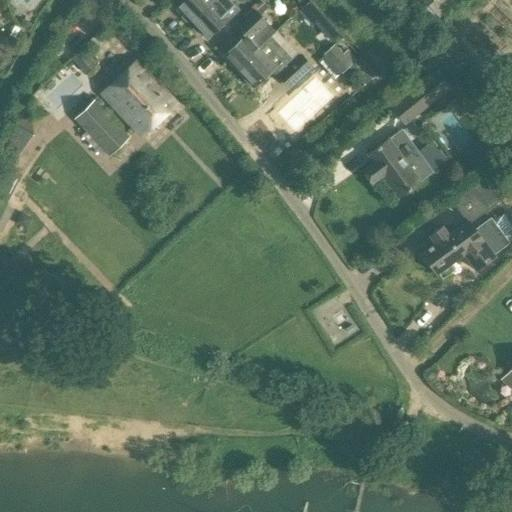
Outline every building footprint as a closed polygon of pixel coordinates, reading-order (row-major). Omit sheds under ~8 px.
[(184,0),(177,7),(183,13),(182,17),(186,22),(190,21),(192,23),(205,11),(202,8),(210,0),(184,0)] [(238,10),(228,0),(210,0),(202,8),(205,11),(192,23),(194,25),(193,29),(197,34),(201,33),(207,39),(238,10)] [(415,0),(415,3),(415,6),(416,10),(419,13),(422,15),(426,15),(430,15),(434,12),(438,16),(453,0),(415,0)] [(275,32),(260,15),(269,7),(264,2),(237,28),(245,37),(223,56),(238,72),(259,52),(257,50),(271,36),(275,32)] [(337,39),(320,19),(314,24),(332,44),(337,39)] [(293,61),(271,36),(257,50),(259,52),(238,72),(252,88),(273,69),(290,88),(311,68),(300,55),(293,61)] [(335,46),(324,56),(341,74),(357,60),(349,51),(343,55),(335,46)] [(72,59),(86,73),(95,65),(81,50),(72,59)] [(176,104),(137,61),(102,94),(141,136),(176,104)] [(71,71),(48,96),(59,106),(82,81),(71,71)] [(405,124),(447,89),(435,74),(392,108),(405,124)] [(333,100),(315,80),(276,115),(295,135),(333,100)] [(14,119),(34,133),(48,113),(28,100),(14,119)] [(109,157),(129,138),(94,100),(73,119),(109,157)] [(398,198),(420,182),(388,138),(366,154),(372,162),(361,170),(371,184),(382,176),(398,198)] [(473,188),(475,190),(488,208),(509,193),(494,173),(473,188)] [(471,248),(464,254),(475,269),(475,270),(495,257),(493,255),(509,243),(507,240),(511,236),(511,226),(503,215),(493,222),(491,218),(474,229),(476,232),(466,240),(471,248)] [(476,232),(474,229),(468,220),(467,221),(448,235),(442,226),(429,236),(435,244),(432,247),(430,245),(427,248),(428,249),(422,253),(421,254),(436,274),(437,274),(437,273),(464,254),(471,248),(466,240),(476,232)] [(511,368),(501,379),(511,391),(511,368)]
